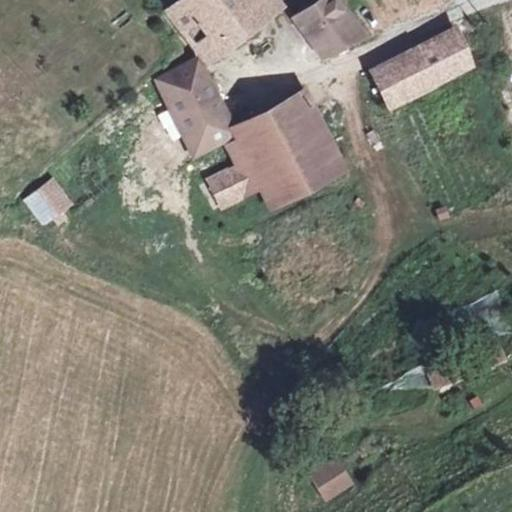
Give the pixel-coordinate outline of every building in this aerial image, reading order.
[(205,60),(273,6),(268,0),(174,0),(164,7),(205,60)] [(328,0),(321,5),(298,20),(322,59),(367,30),(348,0),(328,0)] [(452,36),(410,56),(368,79),(387,116),(430,96),(470,76),(452,36)] [(189,155),(229,136),(196,60),(151,78),(189,155)] [(304,101),(229,136),(264,215),(338,180),(304,101)] [(72,203),(53,178),(25,198),(43,224),(72,203)] [(502,343),(433,375),(441,393),(511,361),(502,343)] [(333,458),(310,472),(327,499),(349,485),(333,458)]
